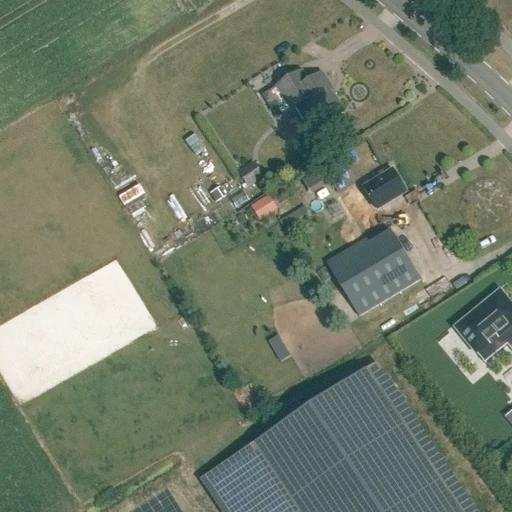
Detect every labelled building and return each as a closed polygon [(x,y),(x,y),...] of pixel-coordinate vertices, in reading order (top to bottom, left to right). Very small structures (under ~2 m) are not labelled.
[(322,74),(309,83),(302,72),(292,78),(263,97),(278,120),(305,102),(321,127),(345,113),(331,91),(333,90),(322,74)] [(248,188),(263,178),(254,164),(239,174),(248,188)] [(408,194),(394,171),(366,188),(364,184),(342,198),(352,214),(359,210),(375,235),(326,264),(359,318),(421,281),(379,211),(408,194)] [(257,206),(266,220),(284,209),(275,194),(257,206)] [(457,329),(456,330),(457,332),(457,331),(484,363),(484,364),(485,365),(487,364),(486,364),(508,346),(511,350),(511,308),(501,295),(500,293),(498,294),(499,295),(458,329),(457,329)] [(202,483),(221,511),(474,511),(377,366),(202,483)]
